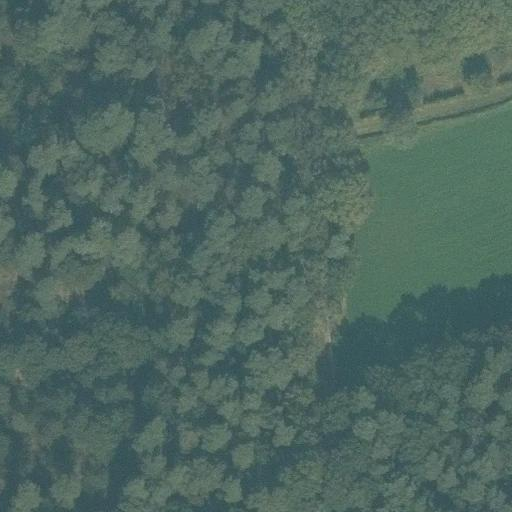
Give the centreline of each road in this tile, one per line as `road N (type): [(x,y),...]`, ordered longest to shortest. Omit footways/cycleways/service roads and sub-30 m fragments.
road 1 (track): [(324,0),(317,385)]
road 2 (track): [(296,285),(0,296)]
road 3 (track): [(511,330),(294,392)]
